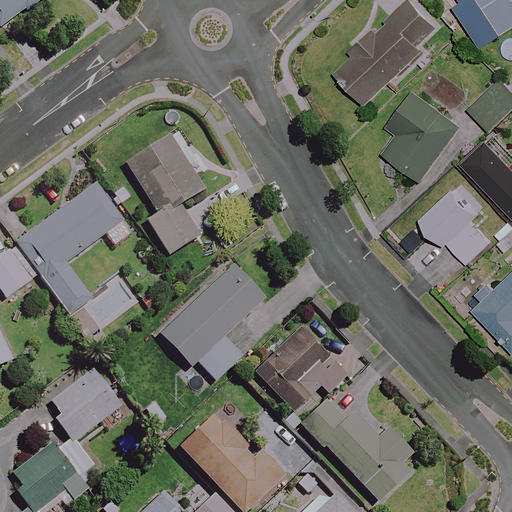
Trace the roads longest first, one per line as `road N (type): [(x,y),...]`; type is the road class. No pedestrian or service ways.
road 1 (residential): [(511,443),(344,263),(230,61)]
road 2 (residential): [(175,32),(152,36),(0,152)]
